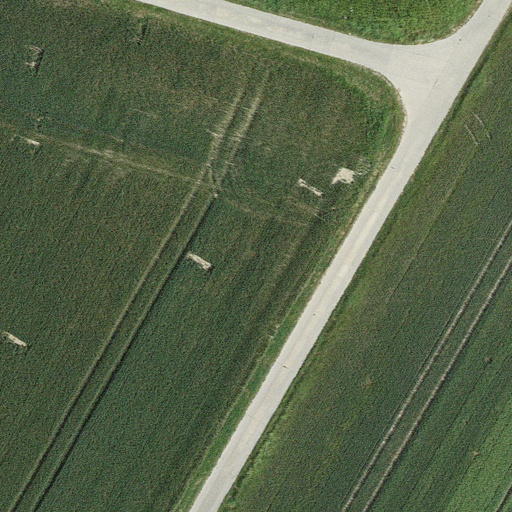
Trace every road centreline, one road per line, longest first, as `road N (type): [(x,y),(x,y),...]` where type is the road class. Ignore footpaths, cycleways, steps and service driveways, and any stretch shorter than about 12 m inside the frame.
road 1 (track): [(456,78),(210,511)]
road 2 (track): [(456,78),(177,0)]
